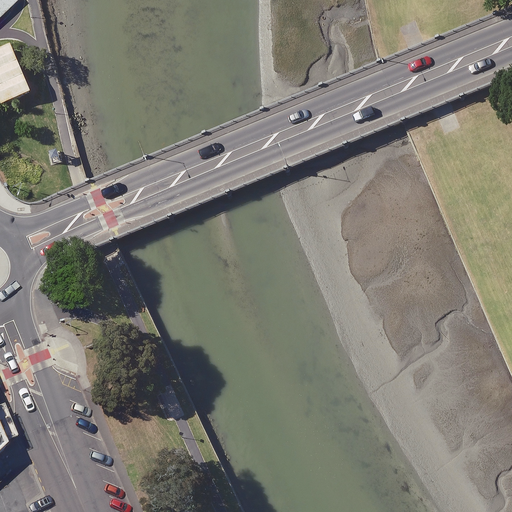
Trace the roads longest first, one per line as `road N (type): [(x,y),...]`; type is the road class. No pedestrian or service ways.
road 1 (secondary): [(18,245),(511,40)]
road 2 (tertiary): [(86,511),(0,305)]
